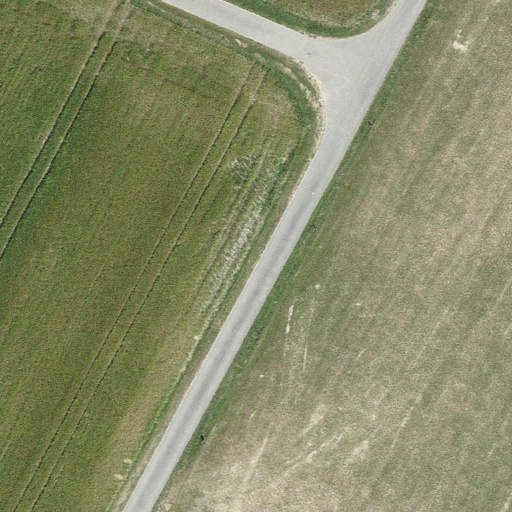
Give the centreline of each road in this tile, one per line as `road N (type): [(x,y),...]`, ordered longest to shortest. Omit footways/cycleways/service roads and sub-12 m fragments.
road 1 (unclassified): [(374,74),(138,511)]
road 2 (unclassified): [(374,74),(202,0)]
